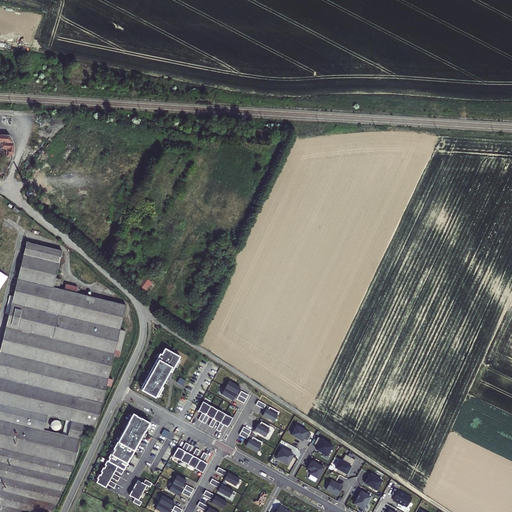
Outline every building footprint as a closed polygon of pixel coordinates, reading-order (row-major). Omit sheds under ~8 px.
[(0,115),(0,125),(8,126),(8,116),(0,115)] [(0,150),(5,150),(6,152),(6,157),(5,158),(6,158),(10,159),(11,158),(11,157),(12,157),(14,154),(14,151),(15,151),(15,149),(14,146),(13,143),(11,139),(9,136),(0,135),(0,150)] [(64,281),(59,280),(66,254),(31,244),(0,354),(0,511),(16,511),(17,511),(20,511),(50,511),(71,469),(82,427),(91,430),(97,417),(126,309),(79,296),(81,291),(68,287),(67,292),(61,291),(64,281)] [(139,289),(145,278),(142,276),(136,287),(139,289)] [(145,293),(152,281),(146,278),(139,289),(145,293)] [(142,388),(159,397),(165,388),(163,387),(171,372),(173,373),(182,357),(166,348),(163,355),(161,353),(142,388)] [(241,387),(230,381),(226,388),(237,394),(241,387)] [(226,388),(222,394),(234,401),(237,394),(226,388)] [(199,419),(203,421),(211,406),(203,401),(198,410),(203,413),(199,419)] [(211,406),(203,421),(206,423),(210,417),(214,419),(219,410),(211,406)] [(269,409),(267,408),(263,415),(274,422),(280,412),(270,407),(269,409)] [(214,419),(210,425),(213,428),(217,421),(221,423),(226,414),(219,410),(214,419)] [(111,457),(98,481),(105,486),(107,483),(115,487),(118,483),(111,480),(111,479),(109,478),(111,476),(119,480),(121,476),(115,472),(113,471),(115,468),(123,473),(125,469),(126,469),(135,453),(133,452),(140,440),(141,440),(151,423),(134,413),(122,436),(119,441),(110,457),(111,457)] [(221,423),(217,430),(221,432),(225,425),(228,427),(234,418),(226,414),(221,423)] [(260,424),(259,423),(255,431),(266,437),(271,427),(262,422),(260,424)] [(296,425),(291,435),(296,438),(297,437),(299,438),(299,439),(302,441),(304,438),(308,440),(311,434),(307,432),(308,432),(296,425)] [(252,440),(250,439),(246,446),(258,452),(263,442),(253,437),(252,440)] [(316,450),(327,456),(332,446),(321,440),(318,438),(314,444),(318,446),(316,450)] [(181,460),(190,444),(187,442),(183,449),(179,447),(174,456),(181,460)] [(193,446),(190,444),(181,460),(188,464),(193,455),(189,453),(193,446)] [(201,450),(197,448),(193,455),(188,464),(196,468),(201,459),(197,457),(201,450)] [(282,448),(276,458),(288,465),(294,454),(282,448)] [(208,454),(204,452),(201,459),(196,468),(203,472),(208,463),(204,461),(208,454)] [(347,474),(350,470),(348,469),(349,467),(351,468),(355,460),(346,454),(342,461),(340,460),(336,468),(347,474)] [(312,461),(307,468),(311,471),(309,474),(318,479),(324,468),(312,461)] [(225,479),(236,486),(240,479),(228,472),(225,479)] [(366,477),(364,482),(372,487),(371,488),(376,491),(381,481),(377,478),(378,477),(374,475),(373,476),(370,474),(368,478),(366,477)] [(187,479),(178,475),(174,482),(183,487),(187,479)] [(134,501),(141,505),(143,501),(140,499),(148,485),(151,486),(153,483),(147,479),(145,483),(139,480),(130,495),(136,498),(134,501)] [(339,484),(338,484),(331,480),(325,490),(337,496),(342,486),(339,484)] [(174,482),(170,490),(178,495),(183,487),(174,482)] [(218,491),(230,497),(234,490),(222,484),(218,491)] [(394,489),(390,495),(394,496),(392,499),(397,502),(402,505),(406,507),(411,498),(407,496),(407,495),(402,493),(394,489)] [(370,497),(360,491),(358,495),(356,498),(357,498),(353,504),(359,507),(363,509),(366,503),(367,504),(369,499),(370,497)] [(175,501),(163,495),(160,501),(171,508),(175,501)] [(212,502),(223,509),(227,502),(216,495),(212,502)] [(160,501),(156,508),(163,511),(168,511),(171,508),(160,501)]
